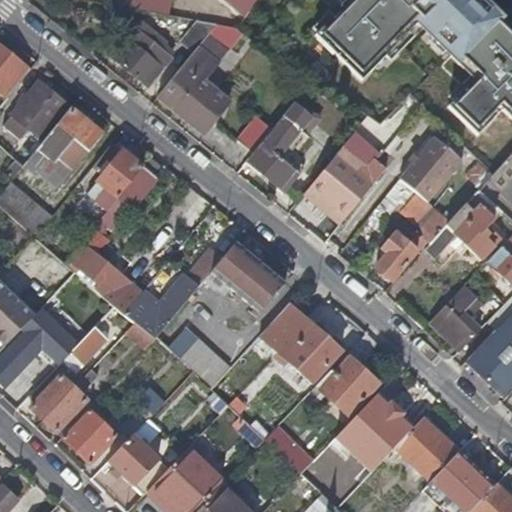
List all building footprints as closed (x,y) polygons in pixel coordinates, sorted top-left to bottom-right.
[(118,0),(117,7),(150,13),(168,17),(171,0),(118,0)] [(223,0),(245,18),(257,0),(223,0)] [(511,37),(511,38),(489,17),(497,9),(487,0),(346,0),(340,6),(342,8),(314,36),(360,82),(417,23),(474,79),(446,108),(476,137),(501,111),(511,121),(511,37)] [(181,43),(193,53),(208,35),(215,26),(198,22),(181,43)] [(112,59),(146,87),(169,59),(135,31),(112,59)] [(199,97),(207,86),(201,82),(227,50),(208,35),(193,53),(158,97),(204,134),(217,118),(213,116),(217,111),(199,97)] [(0,96),(5,100),(29,70),(0,46),(0,96)] [(37,82),(24,98),(19,105),(1,126),(17,139),(26,128),(43,142),(70,110),(37,82)] [(229,104),(207,86),(199,97),(217,111),(213,116),(217,118),(229,104)] [(15,102),(19,105),(24,98),(21,94),(15,102)] [(320,119),(297,100),(283,118),(297,130),(306,137),(320,119)] [(89,153),(103,137),(70,110),(43,142),(25,164),(37,173),(38,172),(58,188),(71,172),(58,160),(74,141),(87,152),(89,153)] [(276,156),(297,130),(283,118),(272,132),(261,145),(263,146),(248,164),(284,193),(299,174),(276,156)] [(237,142),(253,155),(261,145),(272,132),(256,119),(237,142)] [(362,153),(384,171),(386,169),(377,161),(382,155),(354,133),(341,149),(355,161),(362,153)] [(434,138),(399,180),(429,205),(463,163),(434,138)] [(58,160),(71,172),(87,152),(74,141),(58,160)] [(89,195),(109,211),(118,199),(143,168),(113,144),(94,167),(105,175),(89,195)] [(349,169),(355,161),(341,149),(302,197),(326,216),(329,212),(342,223),(371,187),(349,169)] [(349,169),(371,187),(384,171),(362,153),(355,161),(349,169)] [(511,153),(492,175),(477,192),(499,213),(511,225),(511,224),(511,153)] [(156,179),(143,168),(118,199),(123,204),(129,196),(137,203),(156,179)] [(52,219),(11,183),(0,195),(0,207),(35,238),(36,239),(52,219)] [(484,230),(499,213),(477,192),(450,222),(443,229),(430,244),(424,250),(434,259),(456,235),(480,258),(500,238),(493,231),(489,235),(484,230)] [(419,233),(430,244),(443,229),(432,219),(419,233)] [(235,243),(239,247),(248,235),(244,232),(235,243)] [(388,254),(376,270),(392,283),(417,251),(394,234),(382,250),(388,254)] [(511,235),(488,262),(511,284),(511,235)] [(97,248),(86,239),(65,265),(75,274),(79,269),(98,286),(94,291),(115,308),(125,317),(136,302),(121,289),(128,282),(93,253),(97,248)] [(211,273),(260,315),(285,285),(256,261),(260,257),(254,253),(251,257),(239,247),(235,243),(222,259),(211,273)] [(159,307),(143,294),(136,302),(125,317),(135,325),(154,341),(211,273),(222,259),(210,249),(187,276),(185,275),(159,307)] [(145,258),(132,278),(151,291),(165,270),(145,258)] [(15,297),(0,282),(0,352),(0,353),(7,346),(23,328),(35,316),(15,297)] [(431,322),(462,351),(481,331),(463,314),(476,300),(463,288),(431,322)] [(511,297),(489,323),(497,330),(511,313),(511,297)] [(341,351),(289,304),(271,324),(260,337),(312,383),(341,351)] [(105,318),(126,335),(135,325),(125,317),(115,308),(105,318)] [(511,313),(497,330),(499,332),(511,317),(511,313)] [(51,328),(37,314),(35,316),(23,328),(27,332),(0,359),(0,382),(4,386),(42,347),(37,342),(51,328)] [(467,363),(505,399),(511,391),(511,317),(499,332),(497,330),(467,363)] [(126,335),(145,350),(154,341),(135,325),(126,335)] [(107,341),(95,329),(64,362),(73,370),(80,363),(83,365),(107,341)] [(187,329),(166,351),(193,373),(211,390),(231,369),(187,329)] [(335,373),(333,370),(313,391),(323,400),(326,396),(349,416),(378,385),(349,358),(335,373)] [(29,397),(30,397),(45,381),(34,371),(19,386),(29,397)] [(30,408),(43,421),(77,386),(72,381),(68,384),(54,371),(45,381),(30,397),(35,403),(30,408)] [(97,376),(91,371),(77,386),(43,421),(56,433),(86,401),(78,394),(82,390),(83,391),(97,376)] [(122,425),(133,436),(147,422),(165,402),(151,387),(138,400),(142,404),(122,425)] [(92,407),(86,401),(56,433),(61,439),(62,438),(92,407)] [(100,409),(94,404),(92,407),(62,438),(91,466),(117,438),(94,416),(100,409)] [(236,425),(260,447),(266,441),(241,418),(237,423),(236,425)] [(458,453),(422,419),(394,448),(430,483),(458,453)] [(158,433),(147,422),(133,436),(109,462),(144,496),(154,486),(169,471),(144,447),(158,433)] [(282,457),(294,444),(278,428),(266,441),(282,457)] [(313,462),(294,444),(282,457),(301,475),(313,462)] [(224,485),(188,451),(169,471),(154,486),(177,508),(172,511),(198,511),(218,491),(224,485)] [(470,511),(496,485),(459,451),(458,453),(430,483),(424,489),(447,511),(470,511)] [(511,511),(511,500),(496,485),(470,511),(511,511)] [(0,511),(6,511),(16,502),(0,487),(0,511)] [(198,511),(249,511),(239,502),(234,507),(218,491),(198,511)] [(308,511),(334,511),(337,509),(323,496),(308,511)]
